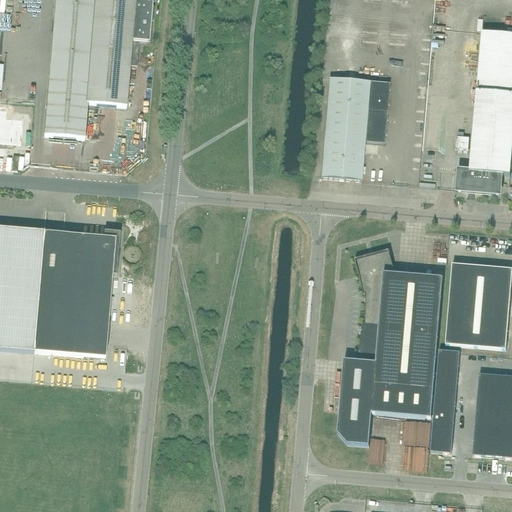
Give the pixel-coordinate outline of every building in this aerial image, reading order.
[(149,44),(151,22),(152,0),(55,0),(47,104),(44,139),(85,142),(88,107),(126,110),(127,104),(130,68),(137,69),(139,43),(149,44)] [(511,178),(511,160),(511,37),(482,35),(470,175),(460,174),(458,193),(499,196),(501,177),(511,178)] [(328,104),(321,181),(361,184),(367,114),(387,116),(388,104),(390,86),(330,80),(328,104)] [(0,146),(23,149),(26,109),(0,106),(0,146)] [(461,141),(471,141),(472,124),(462,123),(461,141)] [(42,258),(44,235),(0,231),(0,352),(34,355),(42,258)] [(116,277),(120,235),(104,233),(104,240),(63,237),(61,260),(42,258),(34,355),(34,357),(34,355),(103,361),(105,361),(107,349),(108,349),(110,325),(108,325),(110,303),(113,277),(116,277)] [(431,421),(443,281),(396,277),(389,253),(355,262),(364,296),(366,295),(365,325),(362,324),(358,359),(376,362),(376,365),(344,363),(338,435),(347,447),(369,449),(372,416),(431,421)] [(506,352),(511,282),(511,271),(452,267),(446,347),(506,352)] [(439,353),(438,363),(459,365),(460,355),(439,353)] [(458,375),(459,365),(438,363),(437,373),(458,375)] [(458,375),(437,373),(437,383),(457,385),(458,375)] [(500,378),(479,377),(478,387),(499,388),(500,378)] [(511,379),(500,378),(499,388),(511,389),(511,379)] [(457,385),(437,383),(436,393),(456,395),(457,385)] [(498,399),(499,388),(478,387),(478,397),(498,399)] [(498,399),(511,399),(511,389),(499,388),(498,399)] [(456,395),(436,393),(435,403),(456,405),(456,395)] [(498,409),(498,399),(478,397),(477,407),(498,409)] [(511,409),(511,399),(498,399),(498,409),(511,409)] [(455,415),(456,405),(435,403),(434,413),(455,415)] [(497,419),(498,409),(477,407),(476,417),(497,419)] [(511,420),(511,409),(498,409),(497,419),(511,420)] [(455,415),(434,413),(433,424),(454,425),(455,415)] [(496,429),(497,419),(476,417),(475,427),(496,429)] [(511,430),(511,420),(497,419),(496,429),(511,430)] [(454,425),(433,424),(432,434),(453,435),(454,425)] [(495,439),(496,429),(475,427),(474,437),(495,439)] [(511,440),(511,430),(496,429),(495,439),(511,440)] [(453,435),(432,434),(431,444),(452,445),(453,435)] [(494,449),(495,439),(474,437),(473,447),(494,449)] [(511,450),(511,440),(495,439),(494,449),(511,450)] [(452,445),(431,444),(431,454),(451,456),(452,445)] [(493,459),(494,449),(473,447),(473,457),(493,459)] [(511,460),(511,450),(494,449),(493,459),(511,460)]
